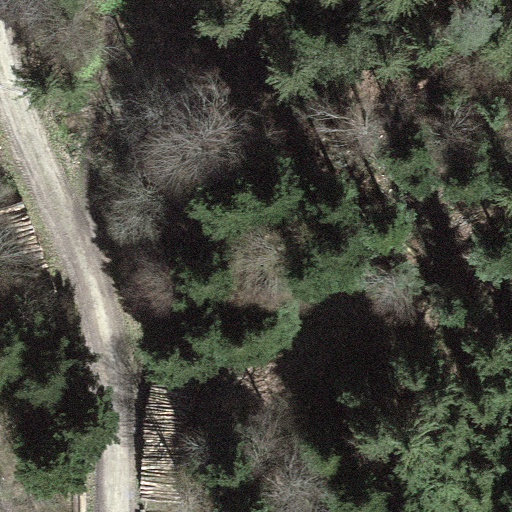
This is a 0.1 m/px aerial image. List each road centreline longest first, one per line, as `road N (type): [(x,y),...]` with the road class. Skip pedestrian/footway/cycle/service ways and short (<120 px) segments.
road 1 (track): [(117,511),(81,241)]
road 2 (track): [(81,241),(0,47)]
